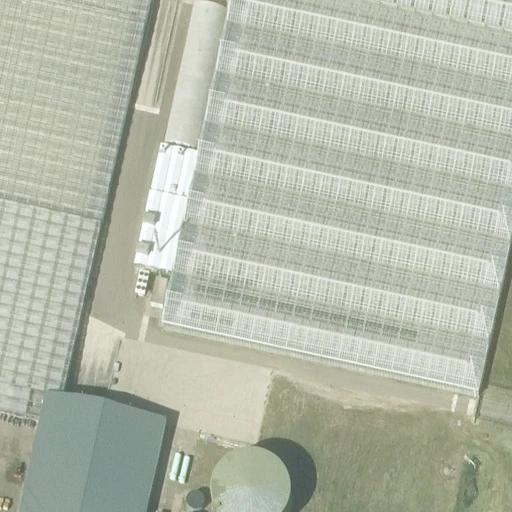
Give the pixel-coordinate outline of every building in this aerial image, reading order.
[(0,0),(0,415),(42,424),(47,400),(63,403),(85,303),(115,165),(150,14),(153,0),(0,0)] [(511,0),(232,0),(232,1),(229,15),(200,156),(199,161),(188,208),(162,330),(479,398),(511,242),(511,0)] [(150,201),(188,208),(199,161),(162,152),(150,201)] [(21,511),(147,511),(166,426),(63,403),(47,400),(42,424),(21,511)] [(269,472),(257,468),(245,468),(234,472),(224,479),(217,488),(214,500),(214,511),(287,511),(289,501),(285,489),(278,479),(269,472)]
